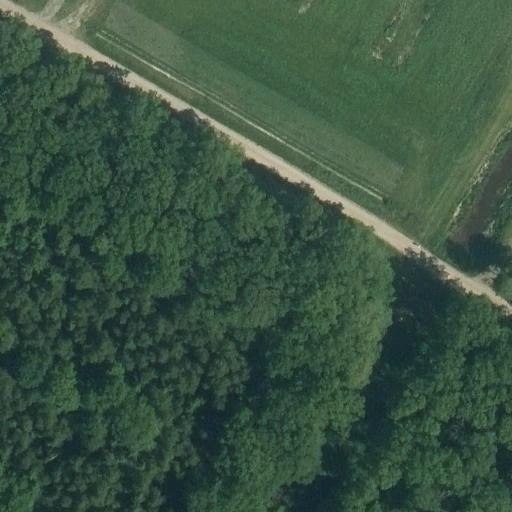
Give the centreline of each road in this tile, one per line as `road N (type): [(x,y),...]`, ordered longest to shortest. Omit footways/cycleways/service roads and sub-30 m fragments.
road 1 (track): [(511,303),(0,6)]
road 2 (track): [(268,511),(420,249)]
